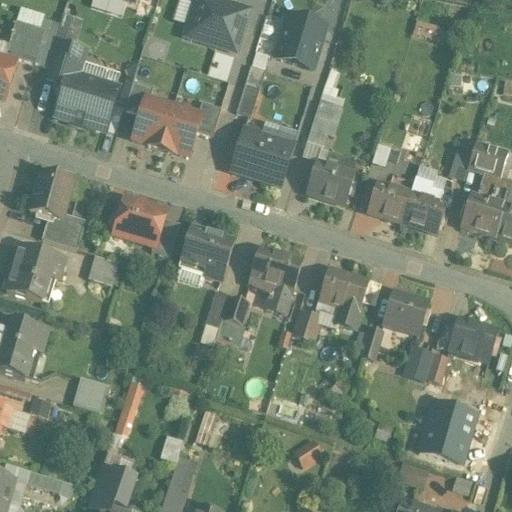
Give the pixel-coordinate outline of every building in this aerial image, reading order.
[(251,15),(204,0),(195,0),(182,41),(237,58),(251,15)] [(43,21),(20,14),(17,26),(40,33),(43,21)] [(276,63),(312,73),(325,33),(289,22),(276,63)] [(17,26),(16,26),(8,50),(4,63),(16,67),(17,63),(35,69),(45,35),(40,33),(17,26)] [(8,50),(0,46),(0,61),(4,63),(8,50)] [(83,57),(54,48),(44,83),(65,89),(68,78),(76,80),(83,57)] [(0,103),(4,105),(16,67),(4,63),(0,61),(0,103)] [(265,76),(250,71),(246,87),(260,91),(265,76)] [(76,80),(68,78),(65,89),(55,121),(104,136),(107,128),(108,128),(117,100),(115,100),(117,93),(76,80)] [(153,92),(133,86),(124,115),(140,120),(145,103),(149,104),(153,92)] [(260,91),(246,87),(236,118),(251,122),(260,91)] [(149,104),(145,103),(140,120),(133,143),(148,147),(147,149),(160,154),(173,112),(149,104)] [(221,113),(202,107),(198,120),(201,121),(196,137),(212,142),(221,113)] [(341,115),(320,108),(315,123),(316,123),(308,146),(322,150),(326,138),(333,140),(341,115)] [(198,120),(173,112),(160,154),(174,158),(175,155),(189,160),(196,137),(201,121),(198,120)] [(276,145),(280,132),(264,127),(261,140),(276,145)] [(297,137),(280,132),(276,145),(293,150),(297,137)] [(261,140),(244,135),(231,175),(281,191),(293,150),(276,145),(261,140)] [(317,166),(326,169),(330,157),(322,155),(322,150),(308,146),(303,162),(317,166)] [(508,159),(475,149),(471,162),(468,174),(484,179),(500,184),(508,159)] [(349,165),(330,157),(326,169),(352,178),(356,166),(355,163),(349,165)] [(471,162),(459,159),(452,182),(464,185),(468,174),(471,162)] [(326,169),(317,166),(307,199),(308,199),(308,197),(322,202),(322,204),(345,211),(355,178),(352,178),(326,169)] [(73,186),(40,176),(34,198),(35,198),(30,216),(48,221),(61,225),(62,224),(73,186)] [(511,187),(500,184),(484,179),(478,198),(493,203),(492,206),(505,210),(511,187)] [(434,189),(416,183),(411,198),(439,207),(443,197),(433,194),(434,189)] [(411,198),(377,187),(367,218),(402,229),(411,198)] [(511,187),(505,210),(496,243),(511,248),(511,187)] [(439,207),(411,198),(402,229),(437,239),(446,209),(439,207)] [(492,206),(471,200),(461,232),(496,243),(505,210),(492,206)] [(165,216),(125,203),(120,218),(118,217),(113,220),(110,228),(113,233),(130,239),(128,243),(153,251),(154,251),(163,223),(165,216)] [(61,225),(48,221),(41,244),(76,255),(84,230),(62,224),(61,225)] [(101,227),(87,223),(78,253),(92,257),(101,227)] [(180,228),(163,223),(154,251),(153,251),(151,257),(169,262),(180,228)] [(235,246),(191,232),(178,273),(180,273),(177,282),(178,284),(199,291),(201,289),(204,281),(222,287),(235,246)] [(63,263),(20,251),(6,297),(42,307),(49,284),(56,286),(63,263)] [(302,267),(260,253),(250,284),(275,293),(272,302),(268,301),(267,304),(268,304),(266,314),(286,320),(302,267)] [(118,268),(95,261),(88,284),(111,291),(118,268)] [(350,281),(329,275),(319,307),(341,314),(359,320),(360,318),(370,285),(350,280),(350,281)] [(229,302),(216,297),(205,329),(219,334),(221,327),(229,302)] [(415,305),(394,298),(394,297),(393,297),(383,330),(384,330),(384,329),(402,334),(403,333),(419,337),(417,341),(419,342),(429,307),(415,303),(415,305)] [(249,308),(231,302),(223,326),(241,331),(249,308)] [(359,320),(341,314),(337,330),(356,336),(362,318),(360,318),(359,320)] [(314,320),(301,317),(294,342),(313,348),(319,328),(312,326),(314,320)] [(47,337),(0,323),(0,376),(25,384),(33,356),(41,359),(47,337)] [(498,336),(458,323),(448,356),(473,363),(475,356),(490,361),(498,336)] [(241,331),(223,326),(221,327),(219,334),(216,344),(239,351),(244,333),(241,331)] [(382,338),(370,334),(361,362),(373,366),(382,338)] [(435,360),(428,385),(439,389),(447,364),(435,360)] [(109,391),(81,383),(73,410),(102,418),(109,391)] [(53,410),(33,404),(29,419),(49,425),(53,410)] [(479,418),(430,405),(415,458),(464,472),(479,418)] [(6,412),(0,431),(7,433),(13,414),(6,412)] [(204,416),(193,447),(207,451),(217,420),(204,416)] [(314,446),(294,459),(303,472),(322,459),(314,446)] [(134,470),(108,461),(104,473),(130,482),(134,470)] [(178,462),(168,493),(187,499),(196,468),(178,462)] [(427,479),(402,471),(398,485),(423,492),(427,479)] [(130,482),(104,473),(91,511),(112,511),(113,509),(123,511),(125,511),(135,484),(130,482)] [(63,486),(30,476),(26,488),(59,498),(63,486)] [(6,511),(15,484),(0,479),(0,511),(6,511)] [(183,511),(187,499),(168,493),(162,511),(183,511)]
